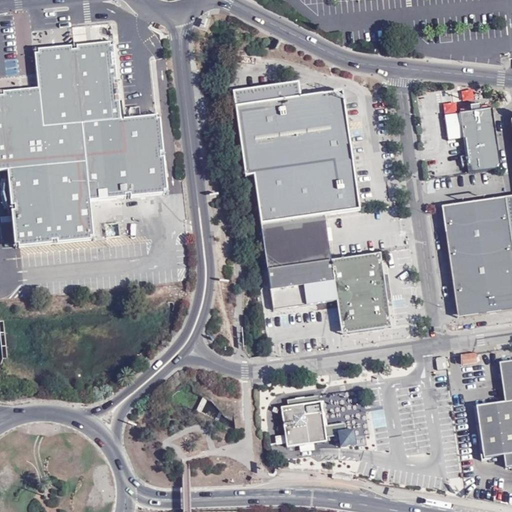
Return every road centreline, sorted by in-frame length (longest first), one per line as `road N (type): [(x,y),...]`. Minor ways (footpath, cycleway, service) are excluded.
road 1 (residential): [(157,2),(175,35),(200,291),(172,351),(118,398),(74,417)]
road 2 (residential): [(189,350),(212,285),(186,51),(190,0)]
road 3 (secondary): [(407,511),(306,495),(157,498),(125,481)]
road 4 (residential): [(398,66),(439,343)]
road 5 (residential): [(189,350),(244,370),(439,343)]
road 6 (unknown): [(415,183),(376,184),(361,93),(261,54)]
road 7 (residential): [(398,66),(355,62),(221,0)]
road 8 (unknown): [(336,358),(328,328),(274,329),(266,286)]
road 9 (residential): [(113,449),(121,419),(189,350)]
